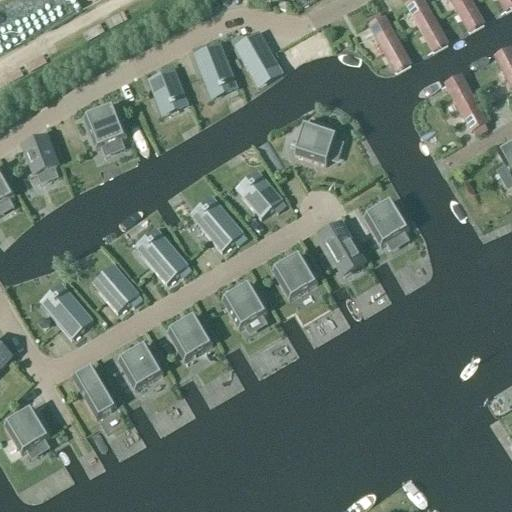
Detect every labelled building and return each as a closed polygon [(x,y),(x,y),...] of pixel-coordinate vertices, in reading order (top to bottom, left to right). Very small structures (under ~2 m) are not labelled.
[(406,11),(428,49),(443,41),(421,2),(419,3),(417,0),(412,0),(405,4),(408,10),(406,11)] [(447,0),(464,29),(479,21),(466,0),(447,0)] [(511,0),(495,0),(501,9),(511,2),(511,0)] [(369,31),(391,70),(406,62),(384,23),(382,24),(379,19),(368,25),(371,30),(369,31)] [(279,74),(259,39),(235,53),(254,87),(279,74)] [(217,44),(206,48),(208,53),(219,49),(217,44)] [(208,97),(234,87),(219,50),(193,60),(208,97)] [(511,62),(499,70),(511,93),(511,62)] [(174,75),(148,85),(159,114),(185,103),(174,75)] [(476,140),(487,134),(484,129),(486,128),(464,89),(449,97),(471,136),(473,135),(476,140)] [(114,111),(83,123),(95,155),(126,143),(120,126),(125,124),(121,113),(116,115),(114,111)] [(303,130),(293,162),(325,172),(335,141),(303,130)] [(45,143),(23,151),(35,181),(57,172),(45,143)] [(511,150),(498,158),(511,183),(511,150)] [(0,176),(0,209),(14,201),(0,176)] [(260,226),(281,208),(261,185),(240,203),(260,226)] [(213,205),(192,224),(218,254),(240,236),(213,205)] [(409,235),(392,206),(364,223),(381,251),(409,235)] [(320,241),(339,273),(344,282),(364,270),(359,261),(340,229),(320,241)] [(178,282),(186,274),(156,239),(135,258),(161,288),(174,278),(178,282)] [(356,244),(351,247),(356,257),(361,254),(356,244)] [(272,276),(289,305),(318,289),(301,260),(272,276)] [(309,263),(305,266),(310,276),(315,273),(309,263)] [(118,276),(97,294),(118,318),(130,308),(134,312),(143,305),(118,276)] [(256,286),(251,289),(257,299),(262,296),(256,286)] [(267,318),(250,289),(222,306),(239,335),(267,318)] [(70,347),(92,329),(66,298),(44,317),(70,347)] [(213,350),(196,321),(167,338),(184,367),(213,350)] [(152,347),(147,350),(153,360),(157,357),(152,347)] [(146,350),(118,367),(135,396),(163,379),(146,350)] [(0,351),(0,372),(11,362),(0,351)] [(117,412),(93,372),(73,384),(97,425),(117,412)] [(50,442),(33,414),(4,431),(21,459),(50,442)]
